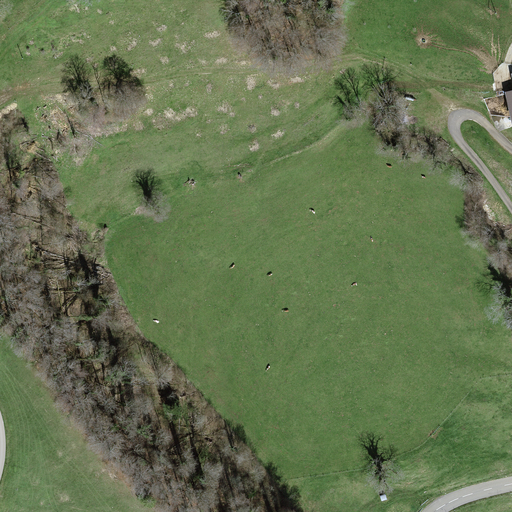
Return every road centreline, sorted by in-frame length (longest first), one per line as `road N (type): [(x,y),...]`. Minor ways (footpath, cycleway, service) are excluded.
road 1 (track): [(460,114),(380,65),(349,61),(42,88),(0,105)]
road 2 (track): [(511,209),(453,129),(457,116),(471,113),(511,149)]
